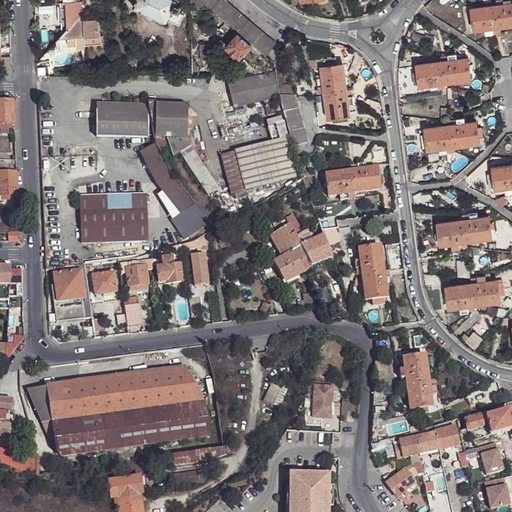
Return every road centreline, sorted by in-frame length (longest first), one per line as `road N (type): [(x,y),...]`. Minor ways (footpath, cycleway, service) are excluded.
road 1 (unclassified): [(32,255),(42,351),(300,322),(357,339),(369,359),(359,472),(373,511)]
road 2 (unknown): [(25,86),(165,84),(204,101),(216,141),(261,133)]
road 3 (unclassified): [(25,86),(32,255)]
road 4 (unknown): [(361,435),(295,452),(232,511)]
